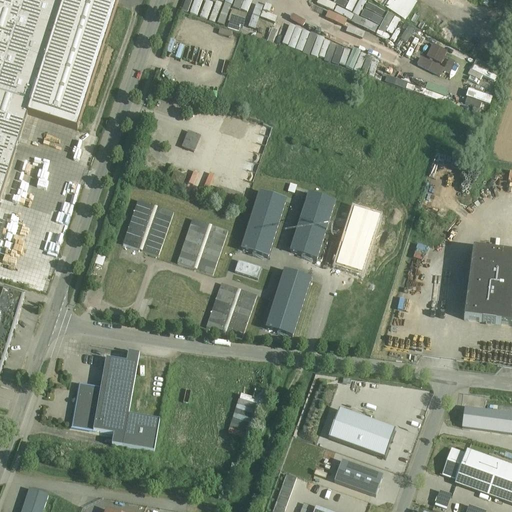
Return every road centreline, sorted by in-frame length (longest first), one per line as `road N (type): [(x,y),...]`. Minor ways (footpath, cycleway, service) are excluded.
road 1 (unclassified): [(51,317),(449,377)]
road 2 (residential): [(161,0),(51,317)]
road 3 (residential): [(51,317),(0,468)]
road 4 (unclassified): [(449,377),(402,511)]
